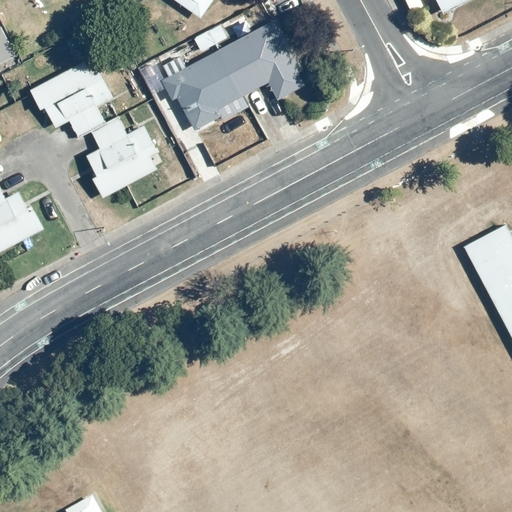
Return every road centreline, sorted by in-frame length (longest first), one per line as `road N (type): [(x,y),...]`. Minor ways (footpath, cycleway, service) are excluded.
road 1 (tertiary): [(424,112),(0,346)]
road 2 (residential): [(363,0),(424,112)]
